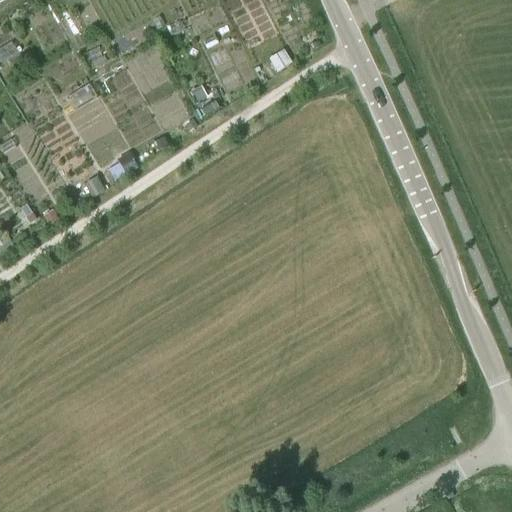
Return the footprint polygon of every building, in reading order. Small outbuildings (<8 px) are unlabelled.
[(201,89),(189,95),(195,106),(207,100),(201,89)] [(164,140),(152,146),(156,153),(168,147),(164,140)] [(129,155),(117,162),(125,176),(137,169),(129,155)] [(96,180),(85,187),(93,199),(104,192),(96,180)] [(52,213),(43,219),(48,228),(58,222),(52,213)] [(31,214),(24,219),(29,226),(36,221),(31,214)] [(0,258),(13,250),(7,241),(5,238),(0,241),(0,258)]
